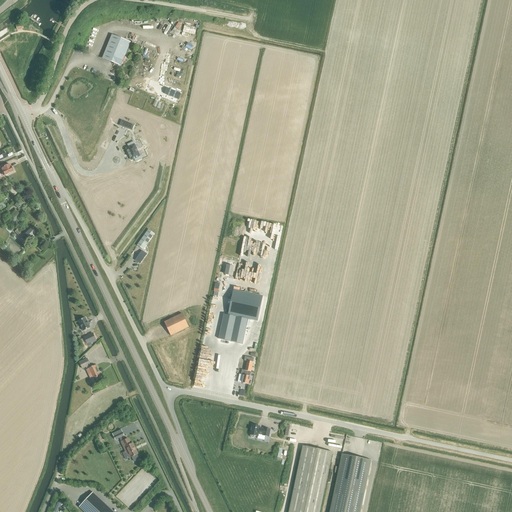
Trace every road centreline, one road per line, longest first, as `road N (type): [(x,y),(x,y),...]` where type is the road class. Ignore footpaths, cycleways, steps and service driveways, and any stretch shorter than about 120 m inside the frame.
road 1 (residential): [(36,174),(195,511)]
road 2 (unclassified): [(166,393),(511,460)]
road 3 (secondary): [(168,424),(52,181)]
road 4 (secondary): [(166,393),(52,181)]
road 5 (unclassified): [(22,116),(40,101),(67,26),(91,0)]
